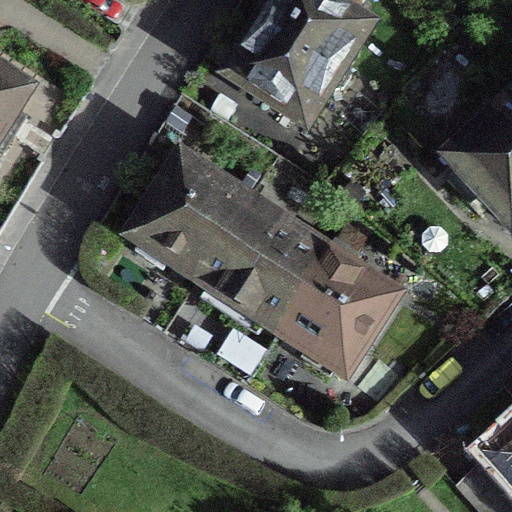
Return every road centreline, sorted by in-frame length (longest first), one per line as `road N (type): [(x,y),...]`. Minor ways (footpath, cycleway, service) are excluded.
road 1 (residential): [(511,338),(385,447),(352,457),(314,454),(26,283)]
road 2 (residential): [(204,0),(26,283)]
